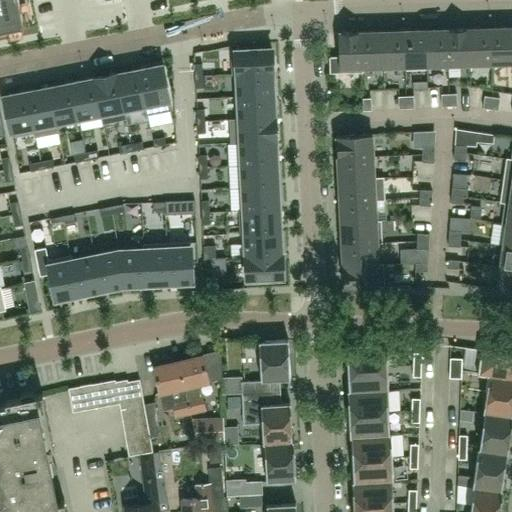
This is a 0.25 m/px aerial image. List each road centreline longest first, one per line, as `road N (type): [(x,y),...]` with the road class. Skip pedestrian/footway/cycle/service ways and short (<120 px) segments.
road 1 (residential): [(0,360),(204,320),(317,322)]
road 2 (residential): [(301,11),(317,322)]
road 3 (residential): [(301,11),(0,66)]
road 4 (residential): [(511,0),(301,11)]
road 5 (residential): [(317,322),(511,333)]
road 6 (residential): [(326,511),(317,322)]
